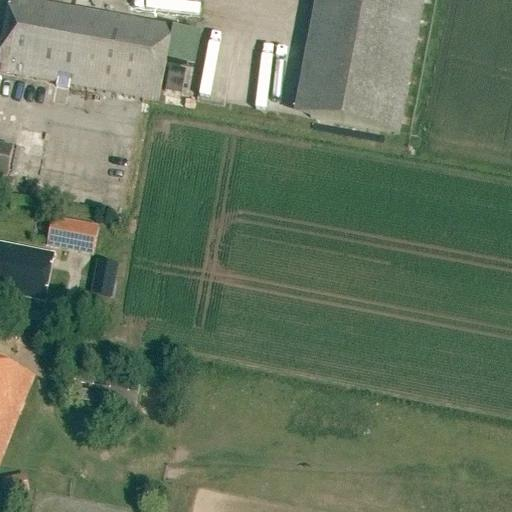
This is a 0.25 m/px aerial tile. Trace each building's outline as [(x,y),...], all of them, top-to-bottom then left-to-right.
[(395,135),(420,0),(328,0),(306,118),(395,135)] [(0,76),(159,105),(173,31),(11,2),(0,62),(0,76)] [(252,69),(250,68),(247,85),(262,87),(268,47),(256,45),(252,69)] [(186,72),(168,68),(164,95),(181,98),(186,72)] [(0,179),(6,180),(11,150),(0,148),(0,179)] [(47,249),(93,258),(99,230),(52,221),(47,249)] [(0,296),(44,304),(53,254),(0,244),(0,296)] [(118,267),(98,263),(91,296),(112,300),(118,267)] [(3,452),(32,377),(0,364),(0,471),(0,472),(7,455),(3,452)] [(68,370),(62,402),(135,416),(141,385),(68,370)]
